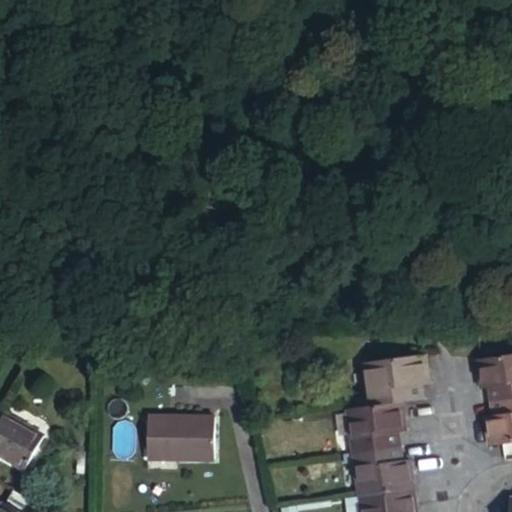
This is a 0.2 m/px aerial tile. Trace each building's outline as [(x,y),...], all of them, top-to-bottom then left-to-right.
[(427,387),(423,358),(361,367),(365,395),(367,394),(369,410),(399,406),(418,403),(416,388),(421,387),(427,387)] [(511,360),(476,365),(480,394),(486,394),(491,393),(493,406),(511,403),(511,360)] [(511,403),(493,406),(495,419),(489,420),(484,421),(488,451),(501,449),(511,447),(511,403)] [(399,406),(369,410),(345,413),(349,442),(350,442),(352,456),(393,451),(391,436),(398,435),(404,435),(399,406)] [(40,441),(0,418),(0,457),(24,471),(40,441)] [(216,421),(151,421),(151,463),(216,463),(216,421)] [(391,436),(393,451),(400,450),(398,435),(391,436)] [(400,450),(393,451),(395,465),(402,464),(400,450)] [(393,451),(352,456),(354,470),(352,470),(356,500),(412,492),(408,463),(402,464),(395,465),(393,451)] [(414,511),(412,492),(356,500),(357,511),(414,511)] [(40,511),(18,500),(11,511),(40,511)]
